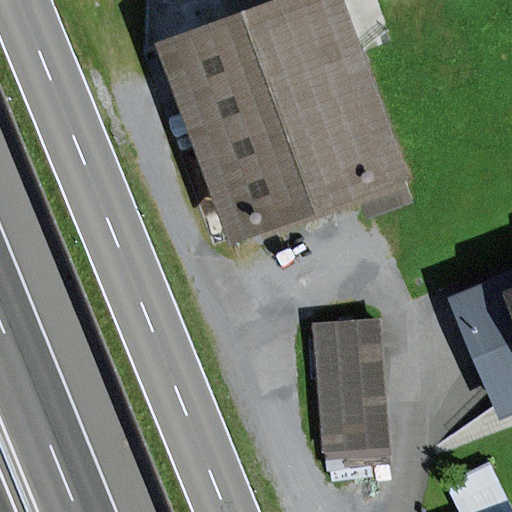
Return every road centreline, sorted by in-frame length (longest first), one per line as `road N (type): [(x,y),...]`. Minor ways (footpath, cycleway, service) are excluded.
road 1 (primary): [(17,0),(224,511)]
road 2 (motorway): [(75,511),(0,325)]
